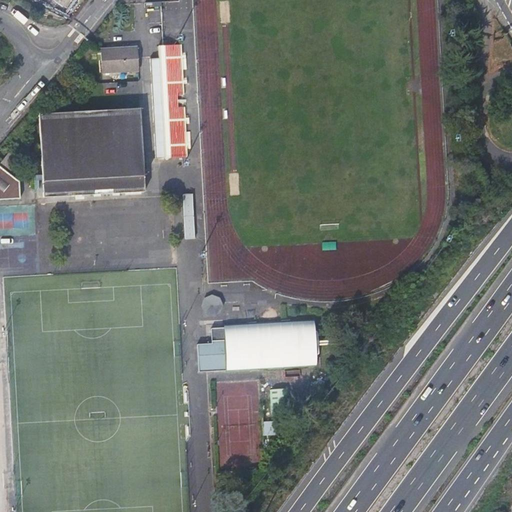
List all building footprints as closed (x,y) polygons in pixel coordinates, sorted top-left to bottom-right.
[(162,159),(188,157),(182,45),(158,46),(158,59),(150,59),(155,159),(163,158),(162,159)] [(138,71),(137,47),(101,49),(102,73),(138,71)] [(43,197),(145,192),(144,175),(146,175),(146,171),(143,171),(140,108),(39,114),(43,197)] [(20,138),(14,153),(20,155),(25,140),(20,138)] [(10,171),(18,161),(8,153),(0,163),(10,171)] [(19,182),(0,167),(0,199),(20,198),(19,182)] [(188,193),(190,224),(197,223),(196,192),(188,193)] [(220,306),(218,300),(212,298),(206,300),(204,306),(206,312),(212,314),(218,312),(220,306)] [(224,324),(224,328),(225,341),(226,371),(226,372),(316,367),(314,320),(314,319),(224,324)] [(225,341),(224,328),(211,329),(212,344),(197,345),(199,372),(226,371),(225,341)] [(217,415),(220,476),(263,474),(258,381),(215,384),(217,412),(212,412),(212,416),(217,415)] [(270,389),(271,415),(290,413),(289,389),(270,389)] [(262,423),(263,436),(277,435),(277,422),(262,423)]
